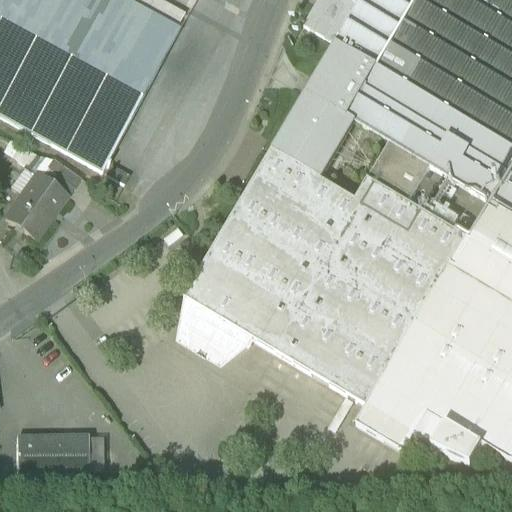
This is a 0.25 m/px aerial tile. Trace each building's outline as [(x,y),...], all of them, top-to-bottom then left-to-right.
[(178,35),(175,34),(125,6),(113,0),(0,0),(0,121),(102,177),(178,35)] [(149,0),(128,0),(125,6),(175,34),(184,18),(149,0)] [(355,126),(390,147),(430,171),(494,210),(455,274),(511,307),(511,0),(321,0),(304,30),(335,49),(272,155),(321,184),(355,126)] [(408,208),(430,171),(390,147),(368,184),(408,208)] [(258,346),(366,411),(451,271),(467,243),(408,208),(368,184),(356,205),(321,184),(272,155),(184,302),(202,313),(195,325),(233,348),(240,336),(258,346)] [(66,202),(68,204),(82,184),(52,163),(45,173),(55,180),(48,190),(66,202)] [(105,179),(124,189),(130,180),(110,169),(105,179)] [(55,180),(45,173),(39,183),(48,190),(55,180)] [(9,193),(21,201),(35,182),(23,174),(9,193)] [(36,181),(35,182),(21,201),(5,223),(36,245),(66,202),(48,190),(39,183),(36,181)] [(511,307),(455,274),(451,271),(366,411),(356,428),(405,457),(415,441),(432,451),(431,453),(470,471),(483,450),(511,467),(511,466),(511,307)] [(202,313),(184,302),(176,349),(221,376),(258,346),(240,336),(233,348),(195,325),(202,313)] [(17,479),(91,478),(91,476),(90,444),(90,442),(16,443),(17,479)] [(104,444),(90,444),(91,476),(105,476),(104,444)]
